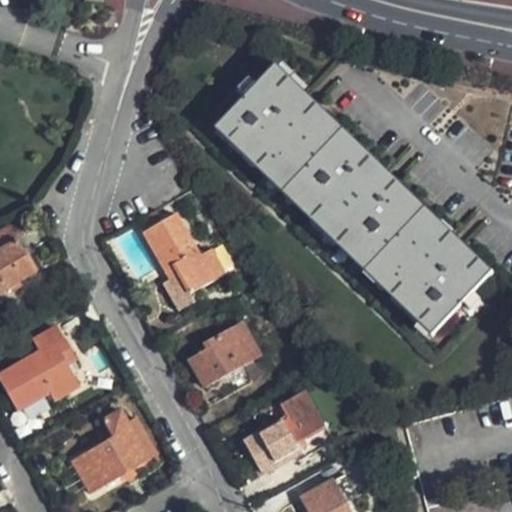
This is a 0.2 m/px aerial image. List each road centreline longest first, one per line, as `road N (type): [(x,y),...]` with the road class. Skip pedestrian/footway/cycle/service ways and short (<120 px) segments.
road 1 (residential): [(134,70),(89,215),(86,257),(210,474)]
road 2 (tertiary): [(511,46),(326,0)]
road 3 (residential): [(0,28),(134,70)]
road 4 (unknown): [(439,511),(431,464),(438,452),(511,434)]
